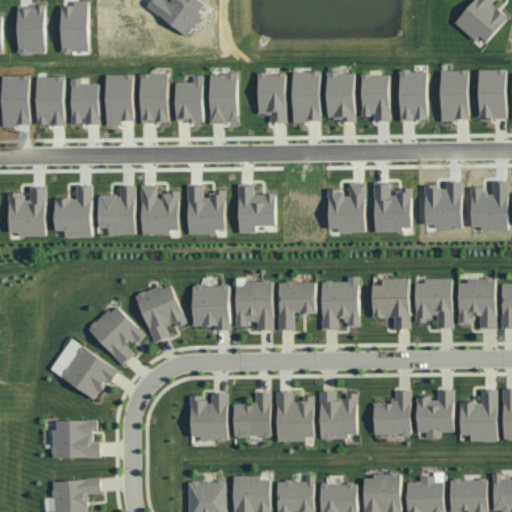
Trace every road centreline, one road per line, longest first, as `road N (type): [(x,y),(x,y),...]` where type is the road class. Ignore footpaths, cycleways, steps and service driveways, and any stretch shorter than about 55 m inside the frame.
road 1 (residential): [(511,149),(0,156)]
road 2 (residential): [(511,357),(184,365),(136,399),(128,475),(137,511)]
